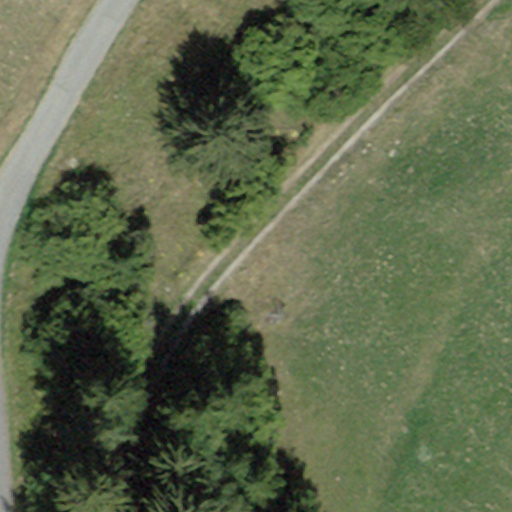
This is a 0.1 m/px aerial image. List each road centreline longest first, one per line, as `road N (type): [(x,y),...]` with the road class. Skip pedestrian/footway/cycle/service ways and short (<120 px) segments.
road 1 (track): [(479,0),(305,173),(187,309),(136,418),(110,511)]
road 2 (unclassified): [(0,202),(116,0)]
